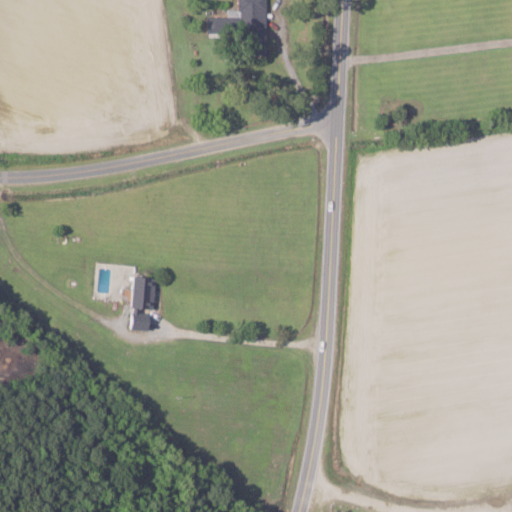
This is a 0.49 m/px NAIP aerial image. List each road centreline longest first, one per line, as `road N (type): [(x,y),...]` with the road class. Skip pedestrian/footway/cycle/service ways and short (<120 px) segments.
road 1 (secondary): [(343,0),(324,370),(299,511)]
road 2 (residential): [(338,121),(125,164),(0,175)]
